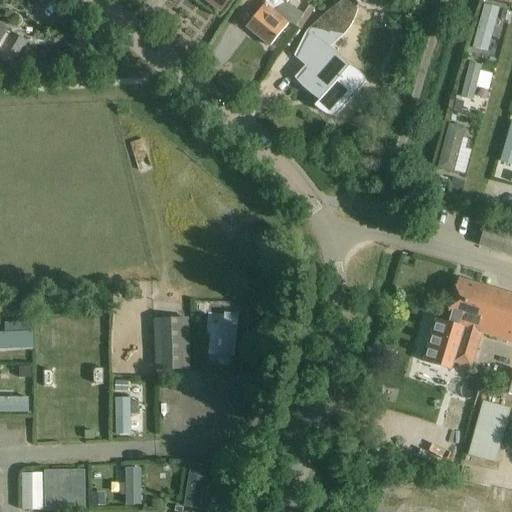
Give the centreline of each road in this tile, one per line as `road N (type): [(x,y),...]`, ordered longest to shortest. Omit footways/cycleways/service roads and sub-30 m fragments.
road 1 (residential): [(329,239),(292,178),(96,0)]
road 2 (residential): [(6,456),(174,445),(236,428),(308,439)]
road 3 (residential): [(308,439),(334,316),(329,239)]
road 4 (residential): [(329,239),(368,233),(511,272)]
